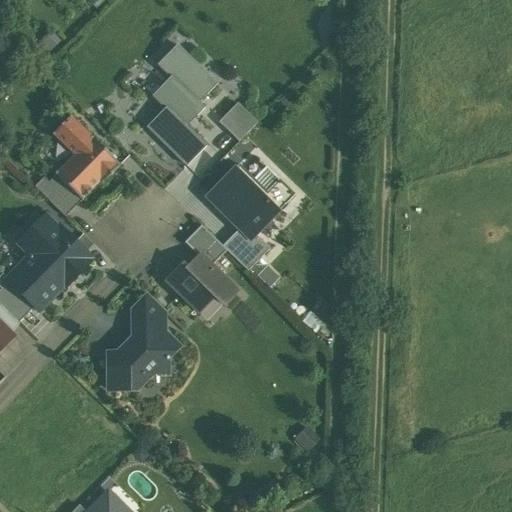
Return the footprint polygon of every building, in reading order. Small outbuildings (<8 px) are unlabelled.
[(176,46),(157,67),(169,78),(197,104),(216,84),(176,46)] [(169,78),(151,97),(163,109),(185,129),(203,110),(197,104),(169,78)] [(235,104),(218,122),(239,141),(256,123),(235,104)] [(163,109),(146,128),(187,167),(205,148),(185,129),(163,109)] [(118,165),(71,119),(71,118),(70,117),(51,136),(53,137),(73,157),(56,174),(55,174),(54,175),(81,201),(82,200),(99,182),(100,183),(100,184),(101,185),(120,166),(118,165)] [(238,166),(205,200),(238,230),(250,242),(256,236),(294,196),(266,170),(255,181),(238,166)] [(81,201),(55,176),(48,183),(43,178),(34,188),(64,218),(81,201)] [(45,218),(18,245),(30,257),(7,280),(6,281),(34,308),(38,312),(63,286),(65,288),(90,262),(88,261),(90,259),(58,228),(57,230),(45,218)] [(222,247),(200,227),(184,244),(199,258),(200,257),(211,267),(226,251),(222,247)] [(238,230),(222,247),(226,251),(248,272),(270,250),(256,236),(250,242),(238,230)] [(211,267),(200,257),(199,258),(187,270),(183,266),(167,283),(197,313),(212,297),(222,306),(236,292),(211,267)] [(34,308),(6,281),(7,280),(2,275),(0,276),(0,289),(0,290),(0,306),(18,324),(34,308)] [(146,296),(132,310),(132,332),(158,332),(158,331),(158,321),(164,315),(146,296)] [(18,324),(0,306),(0,323),(10,334),(18,325),(18,324)] [(0,323),(0,351),(14,338),(10,334),(0,323)] [(158,332),(132,332),(132,343),(121,355),(115,355),(107,363),(108,391),(136,391),(150,375),(166,375),(166,361),(168,361),(168,358),(178,348),(161,331),(158,331),(158,332)] [(125,511),(107,494),(89,511),(125,511)]
